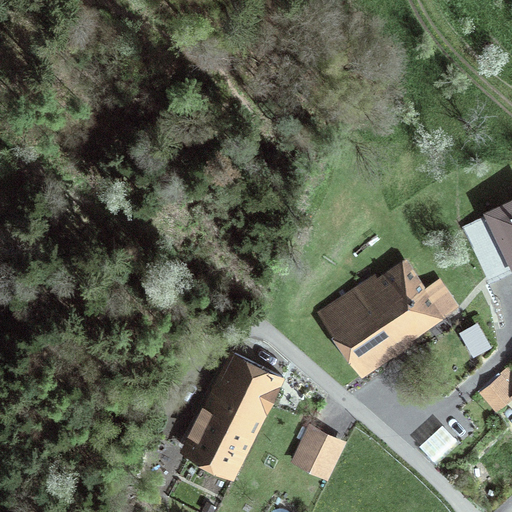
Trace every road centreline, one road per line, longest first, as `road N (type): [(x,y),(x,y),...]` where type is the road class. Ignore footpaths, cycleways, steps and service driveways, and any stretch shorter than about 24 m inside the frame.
road 1 (residential): [(478,511),(268,332),(253,334),(199,417)]
road 2 (track): [(511,110),(452,53),(425,0)]
